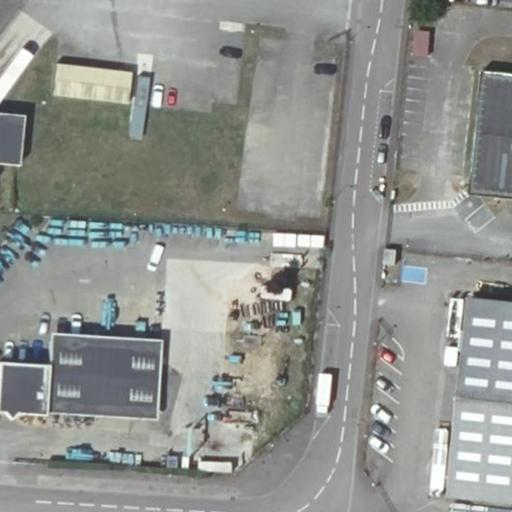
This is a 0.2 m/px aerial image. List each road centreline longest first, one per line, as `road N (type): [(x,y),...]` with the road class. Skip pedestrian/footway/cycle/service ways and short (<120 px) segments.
road 1 (unclassified): [(270,511),(312,499),(327,478),(381,0)]
road 2 (unknown): [(194,348),(189,262),(96,270),(46,285),(19,303),(0,331)]
road 3 (unknown): [(0,433),(164,437),(190,405),(194,348)]
road 4 (unclassified): [(0,495),(215,511)]
